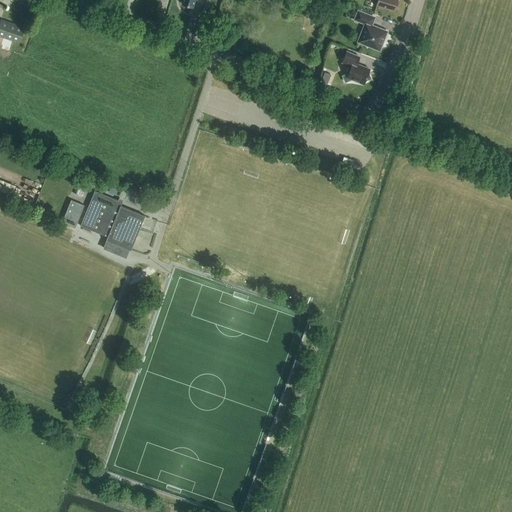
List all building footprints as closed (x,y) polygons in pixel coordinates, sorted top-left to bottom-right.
[(394,11),(397,0),(377,0),(376,6),(394,11)] [(315,6),(311,18),(323,22),(327,10),(315,6)] [(379,50),(387,31),(371,25),(374,17),(358,11),(355,19),(365,23),(358,41),(379,50)] [(0,36),(19,43),(24,27),(1,19),(0,21),(0,36)] [(346,35),(339,38),(342,45),(350,42),(346,35)] [(368,72),(369,69),(356,63),(359,56),(346,51),(342,62),(351,66),(348,73),(342,76),(345,82),(351,79),(363,84),(364,81),(367,79),(366,77),(367,76),(366,74),(365,74),(364,73),(365,71),(368,72)] [(112,184),(109,191),(116,195),(119,188),(112,184)] [(130,250),(145,215),(117,204),(118,200),(94,190),(80,225),(107,237),(106,240),(130,250)] [(75,227),(84,205),(71,199),(62,222),(75,227)]
